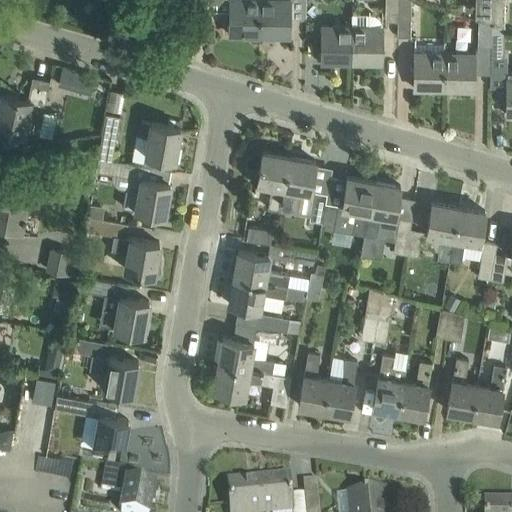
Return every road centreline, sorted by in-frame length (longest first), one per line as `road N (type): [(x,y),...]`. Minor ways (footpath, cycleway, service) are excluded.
road 1 (residential): [(197,427),(180,413),(177,366),(228,92)]
road 2 (residential): [(511,170),(228,92)]
road 3 (residential): [(443,465),(197,427)]
road 4 (residential): [(228,92),(0,22)]
